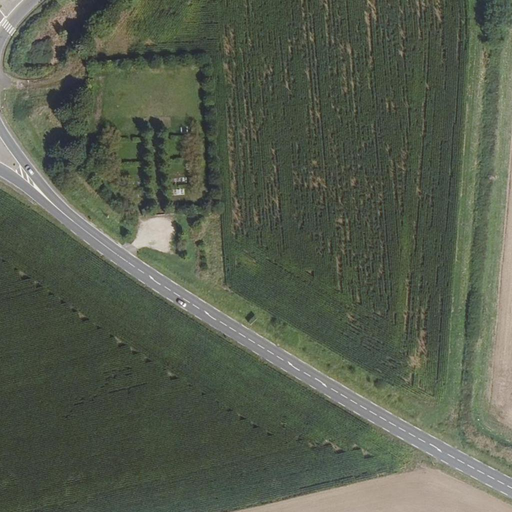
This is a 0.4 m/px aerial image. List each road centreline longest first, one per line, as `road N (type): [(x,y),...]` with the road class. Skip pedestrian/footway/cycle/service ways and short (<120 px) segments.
road 1 (tertiary): [(511,486),(283,360),(75,222)]
road 2 (track): [(0,81),(47,84),(72,72),(124,0)]
road 3 (tertiary): [(75,222),(0,118)]
